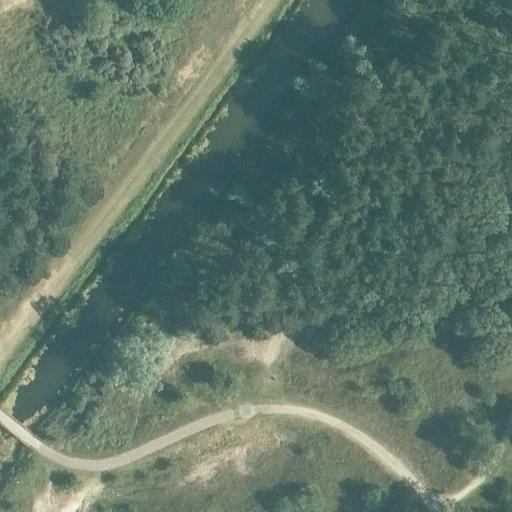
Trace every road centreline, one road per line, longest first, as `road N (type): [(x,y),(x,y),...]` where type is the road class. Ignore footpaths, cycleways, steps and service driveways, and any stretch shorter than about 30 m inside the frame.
road 1 (track): [(0,349),(269,0)]
road 2 (track): [(262,408),(214,417),(95,464),(63,459),(0,416)]
road 3 (track): [(438,511),(398,464),(348,426),(323,413),(262,408)]
road 4 (track): [(439,511),(476,484),(511,416)]
